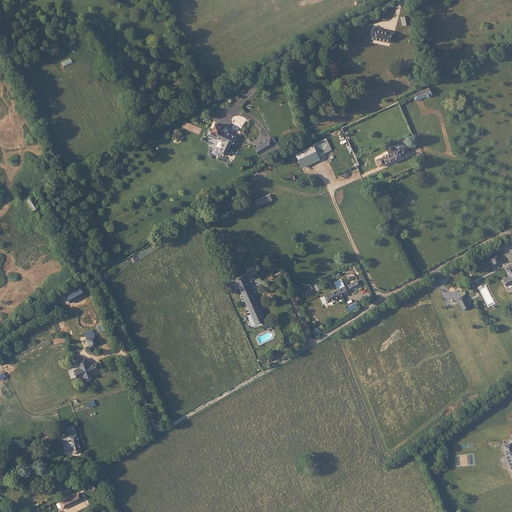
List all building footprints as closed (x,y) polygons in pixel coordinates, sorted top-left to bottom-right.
[(402,11),(396,13),(399,22),(405,20),(402,11)] [(388,28),(370,25),(368,35),(387,38),(388,28)] [(432,83),(413,94),(416,100),(427,94),(429,98),(437,94),(432,83)] [(205,128),(203,133),(210,136),(211,135),(219,139),(213,151),(220,154),(221,151),(226,143),(227,143),(229,139),(231,136),(222,131),(219,130),(215,128),(216,125),(210,122),(207,129),(205,128)] [(266,140),(260,143),(264,150),(269,147),(266,140)] [(317,155),(324,152),(319,140),(312,143),(313,144),(317,155)] [(250,148),(254,155),(264,150),(260,143),(250,148)] [(374,153),(376,160),(383,158),(383,157),(389,155),(392,154),(398,152),(399,153),(405,151),(403,143),(394,147),(393,144),(386,146),(387,149),(374,153)] [(313,144),(295,152),(301,166),(319,158),(317,155),(313,144)] [(24,198),(21,199),(28,214),(34,212),(31,204),(37,202),(34,193),(24,198)] [(264,194),(248,202),(251,209),(268,201),(264,194)] [(221,210),(214,214),(216,220),(225,216),(221,210)] [(34,225),(29,228),(35,240),(40,237),(34,225)] [(486,256),(489,263),(496,259),(492,252),(486,256)] [(510,284),(511,282),(511,271),(511,272),(510,268),(508,264),(502,268),(505,275),(499,278),(502,284),(508,281),(510,284)] [(240,270),(242,276),(249,273),(247,267),(240,270)] [(339,286),(345,283),(341,275),(335,278),(338,286),(339,286)] [(358,277),(348,282),(350,287),(361,282),(358,277)] [(348,290),(345,283),(339,286),(343,293),(348,290)] [(343,293),(339,286),(338,286),(326,292),(329,299),(343,293)] [(234,293),(240,305),(248,301),(249,300),(243,289),(234,293)] [(249,324),(257,320),(248,301),(240,305),(249,324)] [(91,337),(84,339),(87,347),(94,345),(91,337)] [(81,378),(88,376),(86,372),(96,369),(94,363),(88,365),(84,366),(83,362),(82,358),(75,361),(77,368),(71,370),(73,377),(79,375),(81,378)] [(67,445),(66,434),(61,434),(61,438),(60,438),(60,459),(70,459),(70,444),(67,445)] [(69,496),(50,505),(52,508),(53,507),(55,510),(66,505),(67,506),(73,503),(69,496)]
